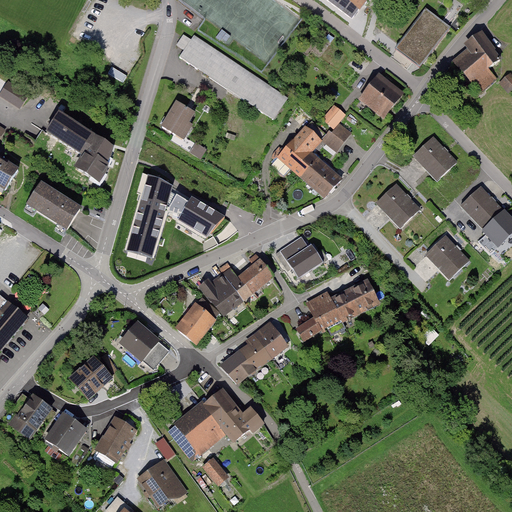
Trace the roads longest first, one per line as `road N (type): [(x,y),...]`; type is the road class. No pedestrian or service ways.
road 1 (residential): [(167,0),(169,24),(96,275)]
road 2 (residential): [(21,378),(77,412),(203,361)]
road 3 (residential): [(132,297),(255,239)]
road 4 (residential): [(339,200),(422,99)]
road 5 (residential): [(96,275),(86,300),(21,378)]
road 6 (residential): [(422,99),(511,190)]
road 7 (residential): [(422,99),(499,0)]
